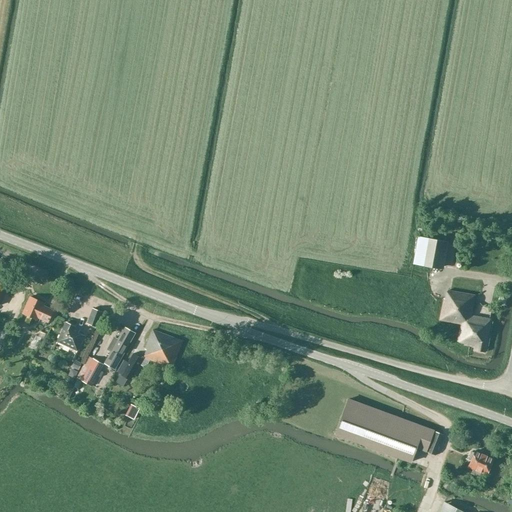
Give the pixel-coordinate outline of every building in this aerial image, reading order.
[(449,243),(436,240),(418,237),(413,264),(444,270),(449,243)] [(0,305),(0,306),(9,288),(0,283),(0,305)] [(485,352),(491,319),(472,316),(475,295),(447,290),(445,298),(444,298),(440,320),(461,324),(457,341),(465,344),(465,345),(474,347),(473,350),(485,352)] [(48,323),(53,311),(42,306),(44,304),(30,297),(22,314),(36,320),(37,318),(48,323)] [(92,309),(87,324),(96,328),(102,312),(92,309)] [(57,342),(77,351),(84,336),(78,333),(79,330),(74,328),(75,327),(66,323),(57,342)] [(105,363),(114,369),(134,334),(125,327),(118,340),(114,338),(108,349),(112,351),(105,363)] [(144,358),(171,369),(181,342),(152,330),(144,349),(147,350),(144,356),(144,358)] [(229,349),(226,355),(233,357),(235,351),(229,349)] [(143,359),(138,357),(133,354),(128,362),(123,359),(117,372),(121,374),(116,382),(123,386),(127,379),(131,382),(143,359)] [(104,366),(98,362),(92,359),(88,368),(87,369),(83,367),(77,377),(82,380),(81,381),(92,386),(99,374),(104,366)] [(74,378),(77,371),(73,369),(69,371),(67,375),(74,378)] [(335,436),(411,464),(417,449),(427,452),(435,455),(443,435),(435,431),(435,432),(423,427),(394,417),(348,400),(335,436)] [(131,405),(126,415),(133,419),(138,408),(131,405)] [(487,476),(494,459),(475,450),(474,453),(472,452),(469,459),(471,459),(467,467),(473,470),(471,474),(480,477),(482,474),(487,476)] [(463,511),(457,509),(444,502),(439,511),(463,511)]
